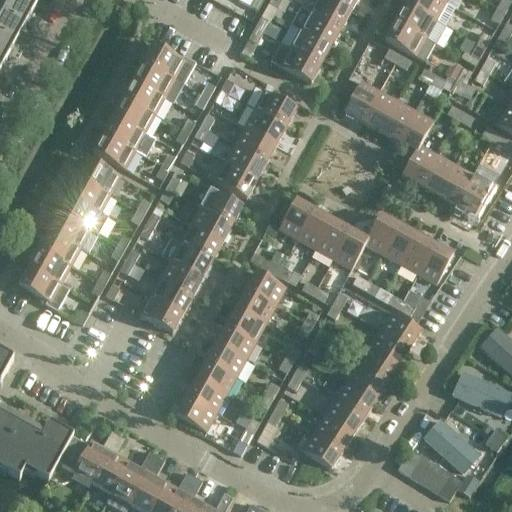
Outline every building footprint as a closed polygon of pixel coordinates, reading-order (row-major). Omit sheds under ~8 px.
[(37,4),(29,0),(0,0),(0,8),(27,23),(37,4)] [(263,2),(259,0),(252,0),(248,8),(257,13),(263,2)] [(282,0),(270,0),(267,6),(276,11),(282,0)] [(316,0),(309,15),(340,32),(350,14),(324,0),(316,0)] [(324,0),(350,14),(358,0),(324,0)] [(435,0),(406,0),(404,6),(445,29),(455,10),(445,5),(435,0)] [(501,0),(496,10),(505,15),(511,4),(502,0),(501,0)] [(404,6),(394,24),(434,46),(445,29),(404,6)] [(27,23),(0,8),(0,32),(16,42),(27,23)] [(505,15),(496,10),(490,22),(498,27),(505,15)] [(299,32),(330,50),(340,32),(309,15),(299,32)] [(254,31),(263,36),(269,24),(260,20),(254,31)] [(384,42),(415,60),(424,65),(434,46),(394,24),(384,42)] [(511,34),(511,28),(506,25),(502,32),(510,38),(511,34)] [(263,36),(254,31),(248,42),(256,47),(263,36)] [(16,42),(0,32),(0,57),(6,61),(16,42)] [(330,50),(299,32),(289,50),(321,68),(330,50)] [(502,53),(510,38),(502,32),(493,48),(502,53)] [(485,51),(491,40),(482,35),(476,46),(485,51)] [(270,64),(310,86),(321,68),(289,50),(280,45),(270,64)] [(195,65),(183,58),(181,62),(152,46),(142,64),(183,87),(195,65)] [(478,62),(485,51),(476,46),(470,58),(478,62)] [(398,57),(388,52),(383,60),(394,66),(398,57)] [(410,64),(398,57),(394,66),(405,73),(410,64)] [(495,66),(486,61),(482,68),(490,74),(495,66)] [(183,87),(142,64),(132,82),(164,100),(164,101),(173,106),(183,87)] [(464,88),(471,76),(462,71),(456,67),(448,70),(444,76),(456,83),(464,88)] [(482,88),(490,74),(482,68),(473,83),(482,88)] [(435,78),(423,72),(418,80),(430,87),(435,78)] [(446,84),(435,78),(430,87),(441,93),(446,84)] [(154,118),(164,101),(164,100),(132,82),(122,100),(154,118)] [(219,93),(227,98),(233,87),(225,82),(219,93)] [(456,83),(453,88),(450,93),(459,98),(464,88),(456,83)] [(360,84),(343,114),(361,125),(378,94),(360,84)] [(200,97),(208,102),(215,90),(207,86),(200,97)] [(227,98),(219,93),(213,104),(221,109),(227,98)] [(253,112),(286,130),(296,111),(263,94),(253,112)] [(397,104),(378,94),(361,125),(380,135),(397,104)] [(208,102),(200,97),(195,108),(202,112),(208,102)] [(112,118),(144,136),(154,118),(122,100),(112,118)] [(415,114),(397,104),(380,135),(398,145),(415,114)] [(462,115),(451,108),(446,117),(457,123),(462,115)] [(511,113),(506,110),(495,127),(511,137),(511,113)] [(243,130),(276,148),(286,130),(253,112),(243,130)] [(415,114),(398,145),(414,154),(418,148),(420,149),(433,124),(415,114)] [(473,121),(462,115),(457,123),(468,130),(473,121)] [(102,136),(134,154),(144,136),(112,118),(102,136)] [(199,129),(207,133),(213,122),(206,118),(199,129)] [(181,133),(188,137),(195,126),(187,121),(181,133)] [(207,133),(199,129),(193,140),(201,144),(207,133)] [(233,148),(266,166),(276,148),(243,130),(233,148)] [(497,136),(486,130),(481,138),(492,145),(497,136)] [(188,137),(181,133),(174,143),(182,148),(188,137)] [(102,136),(92,154),(124,172),(134,154),(102,136)] [(508,142),(497,136),(492,145),(503,151),(508,142)] [(223,166),(256,184),(266,166),(233,148),(223,166)] [(401,178),(420,189),(437,159),(420,149),(418,148),(414,154),(401,178)] [(187,170),(187,169),(194,158),(186,154),(179,165),(187,170)] [(161,168),(169,173),(175,161),(167,157),(161,168)] [(455,169),(437,159),(420,189),(438,199),(455,169)] [(120,179),(88,161),(77,180),(110,198),(120,179)] [(213,184),(246,202),(256,184),(223,166),(213,184)] [(169,173),(161,168),(155,179),(163,183),(169,173)] [(473,179),(455,169),(438,199),(456,209),(473,179)] [(474,219),(491,189),(473,179),(456,209),(474,219)] [(67,198),(100,216),(110,198),(77,180),(67,198)] [(165,191),(173,195),(179,185),(171,180),(165,191)] [(173,195),(165,191),(159,202),(167,206),(173,195)] [(242,209),(209,191),(199,210),(232,228),(242,209)] [(57,216),(90,234),(97,238),(107,220),(100,216),(67,198),(57,216)] [(136,212),(144,217),(150,206),(142,201),(136,212)] [(295,202),(278,232),(296,242),(313,212),(295,202)] [(189,228),(222,246),(232,228),(199,210),(189,228)] [(144,217),(136,212),(130,224),(138,228),(144,217)] [(331,222),(313,212),(296,242),(314,252),(331,222)] [(48,233),(80,251),(90,234),(57,216),(48,233)] [(145,226),(153,231),(159,220),(151,216),(145,226)] [(381,257),(398,227),(380,217),(366,241),(363,247),(364,248),(381,257)] [(350,232),(331,222),(314,252),(333,262),(350,232)] [(153,231),(145,226),(139,238),(147,242),(153,231)] [(416,237),(398,227),(381,257),(399,267),(416,237)] [(222,246),(189,228),(179,245),(212,263),(222,246)] [(350,232),(333,262),(351,273),(364,248),(363,247),(366,241),(350,232)] [(38,251),(70,269),(80,251),(48,233),(38,251)] [(116,248),(124,253),(130,241),(122,237),(116,248)] [(434,247),(416,237),(399,267),(417,278),(434,247)] [(161,258),(170,263),(169,263),(202,281),(212,263),(179,245),(171,241),(161,258)] [(436,288),(453,257),(434,247),(417,278),(436,288)] [(124,253),(116,248),(110,259),(118,264),(124,253)] [(28,269),(60,287),(70,269),(38,251),(28,269)] [(125,262),(133,267),(139,256),(131,251),(125,262)] [(119,273),(127,278),(132,280),(138,270),(133,267),(125,262),(119,273)] [(159,281),(192,299),(202,281),(169,263),(159,281)] [(265,273),(276,279),(281,270),(270,264),(265,273)] [(46,304),(45,307),(56,314),(68,292),(60,287),(28,269),(17,288),(46,304)] [(276,279),(287,286),(292,277),(281,270),(276,279)] [(96,284),(104,288),(110,277),(102,273),(96,284)] [(255,274),(245,292),(275,309),(285,291),(255,274)] [(352,287),(361,292),(366,284),(357,278),(352,287)] [(149,299),(182,317),(192,299),(159,281),(149,299)] [(104,288),(96,284),(90,295),(98,299),(104,288)] [(306,284),(301,293),(312,299),(317,291),(306,284)] [(361,292),(374,299),(379,291),(366,284),(361,292)] [(119,292),(111,287),(105,298),(113,303),(119,292)] [(328,297),(317,291),(312,299),(323,305),(328,297)] [(245,292),(235,310),(265,327),(275,309),(245,292)] [(338,295),(334,302),(342,308),(347,300),(338,295)] [(392,298),(387,307),(398,312),(403,304),(392,298)] [(182,317),(149,299),(139,317),(172,336),(182,317)] [(334,302),(326,317),(334,322),(342,308),(334,302)] [(415,310),(403,304),(398,312),(410,319),(415,310)] [(235,310),(225,328),(255,345),(265,327),(235,310)] [(82,328),(88,317),(80,312),(74,323),(82,328)] [(312,329),(318,318),(309,314),(304,324),(312,329)] [(391,315),(391,316),(380,332),(409,352),(420,334),(391,315)] [(306,341),(312,329),(304,324),(297,336),(306,341)] [(225,328),(215,346),(245,363),(255,345),(225,328)] [(511,344),(497,330),(482,346),(511,375),(511,344)] [(318,331),(314,338),(323,344),(327,336),(318,331)] [(398,369),(409,352),(380,332),(369,350),(398,369)] [(314,338),(306,353),(315,358),(323,344),(314,338)] [(215,346),(205,364),(236,381),(245,363),(215,346)] [(292,365),(298,354),(290,349),(284,360),(292,365)] [(386,386),(398,369),(369,350),(357,367),(386,386)] [(24,470),(45,482),(47,483),(73,438),(48,424),(41,438),(0,415),(0,384),(12,362),(0,355),(0,470),(19,481),(24,470)] [(286,376),(292,365),(284,360),(278,371),(286,376)] [(205,364),(195,382),(226,399),(236,381),(205,364)] [(299,366),(294,374),(302,380),(307,371),(299,366)] [(375,403),(386,386),(357,367),(346,384),(375,403)] [(294,374),(286,389),(295,393),(302,380),(294,374)] [(461,375),(452,395),(501,416),(510,396),(461,375)] [(195,382),(185,400),(216,417),(226,399),(195,382)] [(364,421),(375,403),(346,384),(335,401),(364,421)] [(272,401),(279,390),(270,385),(264,397),(272,401)] [(266,412),(272,401),(264,397),(258,408),(266,412)] [(206,435),(216,417),(185,400),(175,418),(206,435)] [(353,438),(364,421),(335,401),(324,419),(353,438)] [(279,402),(274,411),(282,416),(288,407),(279,402)] [(275,429),(275,428),(281,431),(285,424),(280,421),(282,416),(274,411),(267,424),(275,429)] [(341,455),(353,438),(324,419),(312,436),(341,455)] [(253,437),(259,426),(250,421),(244,433),(253,437)] [(438,422),(424,439),(464,475),(479,459),(438,422)] [(490,439),(501,447),(502,447),(507,439),(495,431),(490,438),(490,439)] [(247,448),(253,437),(244,433),(238,443),(247,448)] [(61,465),(74,472),(72,475),(92,486),(118,438),(110,434),(102,450),(90,443),(87,448),(75,441),(61,465)] [(330,472),(341,455),(312,436),(301,453),(330,472)] [(118,438),(92,486),(110,497),(129,464),(118,458),(126,443),(118,438)] [(501,447),(490,439),(484,447),(496,455),(501,447)] [(410,452),(397,473),(407,479),(420,459),(410,452)] [(129,464),(110,497),(105,506),(115,511),(126,511),(129,507),(156,459),(148,455),(139,470),(129,464)] [(156,459),(129,507),(137,511),(151,511),(166,485),(155,479),(164,464),(156,459)] [(407,479),(417,485),(430,465),(420,459),(407,479)] [(440,471),(430,465),(417,485),(428,492),(440,471)] [(438,498),(451,478),(440,471),(428,492),(438,498)] [(166,485),(151,511),(176,511),(194,480),(186,476),(177,491),(166,485)] [(477,484),(465,477),(461,484),(456,492),(467,499),(472,491),(477,484)] [(448,504),(456,492),(461,484),(451,478),(438,498),(448,504)] [(200,511),(204,506),(193,500),(202,484),(194,480),(176,511),(200,511)] [(214,511),(204,506),(200,511),(226,511),(232,502),(224,497),(214,511)]
